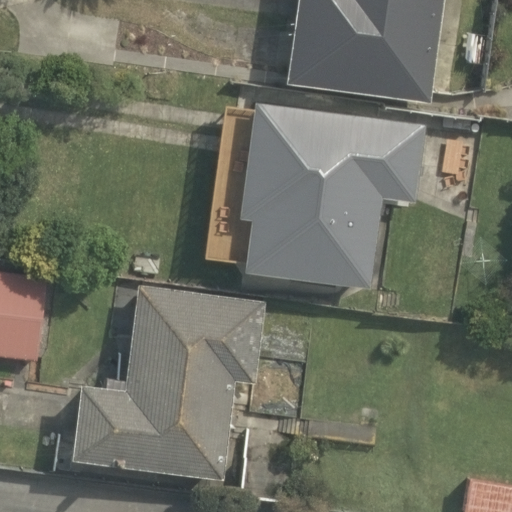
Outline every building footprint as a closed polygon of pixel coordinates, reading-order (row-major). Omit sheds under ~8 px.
[(295,0),(284,80),(430,101),(444,0),(295,0)] [(369,286),(393,118),(255,99),(239,214),(250,215),(242,268),(294,276),(292,283),(322,287),(323,279),(369,286)] [(0,268),(0,355),(36,360),(48,275),(0,268)] [(104,380),(81,377),(71,452),(222,472),(235,377),(256,380),(267,298),(137,281),(124,374),(106,372),(104,380)] [(511,511),(511,481),(469,475),(463,510),(474,511),(511,511)]
